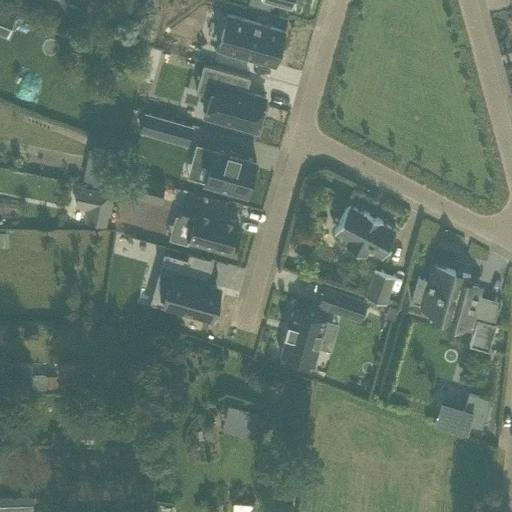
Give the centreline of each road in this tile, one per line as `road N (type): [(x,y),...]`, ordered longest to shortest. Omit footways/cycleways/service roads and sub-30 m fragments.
road 1 (residential): [(297,136),(511,239)]
road 2 (residential): [(297,136),(244,328)]
road 3 (residential): [(466,0),(511,178)]
road 4 (residential): [(338,0),(297,136)]
